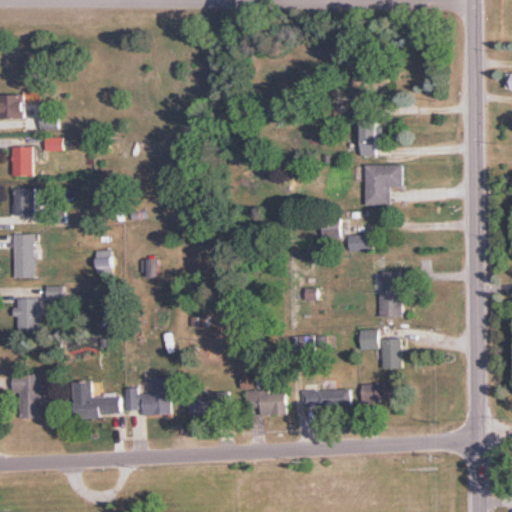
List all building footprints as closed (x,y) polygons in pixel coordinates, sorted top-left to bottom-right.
[(396,69),(374,69),(374,96),(396,96),(396,69)] [(31,117),(31,93),(17,93),(17,117),(31,117)] [(43,128),(61,128),(61,111),(43,111),(43,128)] [(366,119),(366,141),(385,141),(385,119),(366,119)] [(37,146),(16,146),(16,174),(37,174),(37,146)] [(393,186),(407,186),(407,164),(369,164),(369,206),(393,206),(393,186)] [(17,214),(39,214),(39,187),(17,187),(17,214)] [(18,276),(39,277),(39,232),(18,232),(18,276)] [(352,251),(377,251),(377,232),(352,232),(352,251)] [(116,274),(116,249),(99,249),(99,274),(116,274)] [(383,316),(405,316),(405,270),(383,270),(383,316)] [(42,297),(20,297),(20,333),(42,333),(42,297)] [(406,367),(406,337),(382,337),(382,329),(363,329),(363,349),(385,349),(385,368),(406,367)] [(46,372),(16,372),(16,392),(24,392),(24,419),(46,419),(46,372)] [(174,413),(174,376),(154,376),(154,386),(130,386),(130,414),(174,413)] [(125,415),(124,395),(96,396),(96,381),(75,381),(76,417),(125,415)] [(349,410),(349,389),(305,389),(305,410),(349,410)] [(291,415),(291,391),(248,391),(248,415),(291,415)] [(192,394),(193,416),(235,414),(234,392),(192,394)]
